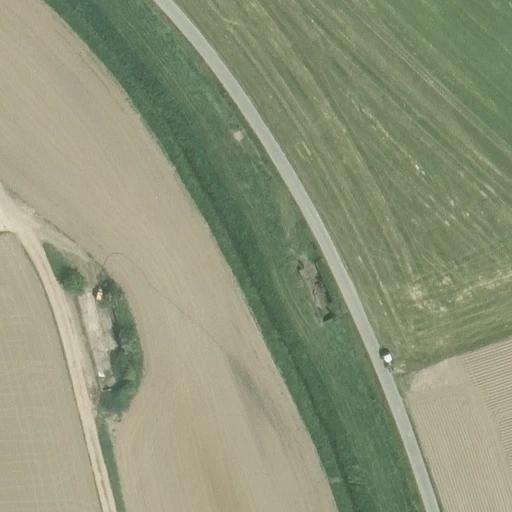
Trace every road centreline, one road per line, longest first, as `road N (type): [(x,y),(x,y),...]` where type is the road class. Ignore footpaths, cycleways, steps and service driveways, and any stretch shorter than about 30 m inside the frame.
road 1 (unclassified): [(158,0),(200,49),(312,219),(405,421),(432,511)]
road 2 (track): [(0,209),(20,227),(60,295),(106,511)]
